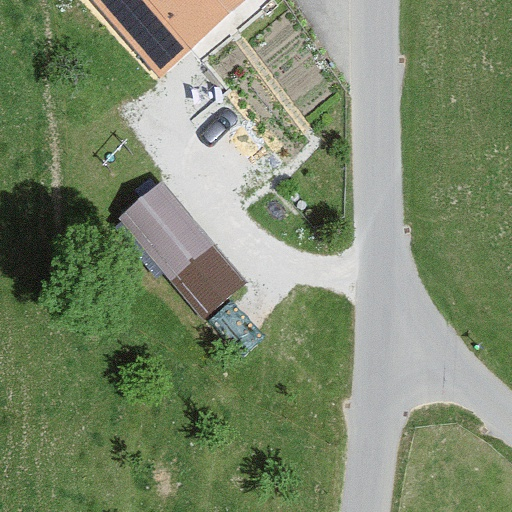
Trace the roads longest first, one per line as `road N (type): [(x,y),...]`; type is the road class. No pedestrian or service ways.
road 1 (unclassified): [(386,317),(384,0)]
road 2 (unclassified): [(367,511),(386,317)]
road 3 (residential): [(386,317),(511,427)]
